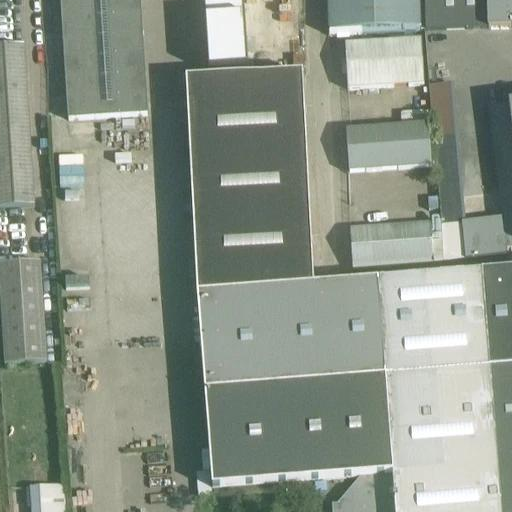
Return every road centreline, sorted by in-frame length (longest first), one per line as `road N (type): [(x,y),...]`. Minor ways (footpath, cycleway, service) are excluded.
road 1 (unknown): [(175,298),(160,0)]
road 2 (unknown): [(313,0),(330,270)]
road 3 (unknown): [(109,511),(108,425),(120,384),(175,298)]
road 4 (unknown): [(176,511),(182,406),(175,298)]
